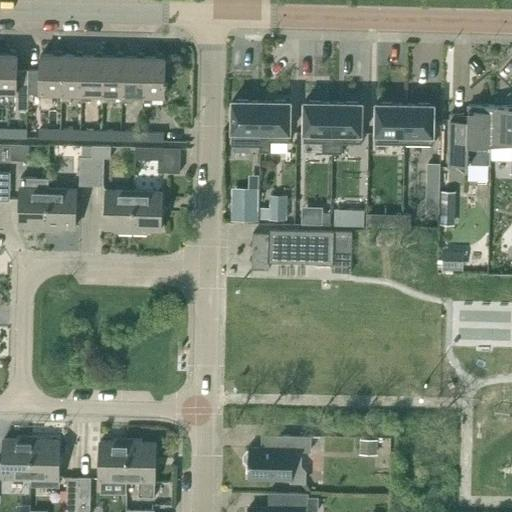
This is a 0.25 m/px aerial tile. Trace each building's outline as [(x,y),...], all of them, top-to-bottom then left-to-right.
[(0,91),(17,92),(16,109),(29,110),(29,93),(30,70),(18,69),(18,53),(18,50),(12,49),(11,53),(0,52),(0,91)] [(30,70),(29,93),(40,93),(61,93),(62,55),(62,51),(56,49),(54,54),(40,54),(40,70),(30,70)] [(75,55),(62,55),(61,93),(61,99),(71,100),(71,94),(81,94),(82,55),(82,52),(76,50),(75,55)] [(96,55),(82,55),(81,94),(82,94),(82,100),(90,100),(91,94),(102,94),(102,55),(102,52),(97,51),(96,55)] [(102,94),(102,101),(111,101),(112,95),(122,95),(123,56),(123,53),(118,51),(117,56),(102,55),(102,94)] [(137,56),(123,56),(122,95),(122,101),(132,101),(132,95),(142,95),(144,56),(143,56),(143,53),(138,52),(137,56)] [(142,95),(143,95),(143,102),(152,102),(152,95),(164,96),(164,89),(165,57),(163,57),(163,54),(158,52),(157,57),(144,56),(142,95)] [(233,100),(232,145),(260,146),(261,100),(233,100)] [(260,146),(260,151),(271,151),(271,141),(290,142),(291,101),(261,100),(260,146)] [(304,101),(303,142),(323,142),(322,152),(332,153),(333,102),(304,101)] [(333,102),(332,153),(342,153),(343,142),(362,142),(362,102),(333,102)] [(376,103),(375,143),(404,144),(405,103),(376,103)] [(405,103),(404,144),(434,144),(434,104),(405,103)] [(490,145),(491,145),(492,105),(469,105),(468,113),(451,113),(450,163),(468,164),(490,164),(490,145)] [(511,105),(492,105),(491,145),(511,145),(511,105)] [(16,128),(0,127),(0,136),(16,137),(28,137),(28,128),(16,128)] [(40,138),(60,138),(60,129),(41,129),(40,138)] [(80,130),(60,129),(60,138),(80,139),(80,130)] [(101,130),(80,130),(80,139),(100,139),(101,130)] [(101,130),(100,139),(121,140),(121,131),(101,130)] [(142,131),(121,131),(121,140),(142,140),(142,131)] [(165,132),(142,131),(142,140),(165,141),(165,132)] [(11,144),(11,151),(29,152),(29,144),(11,144)] [(79,185),(91,185),(92,145),(82,145),(81,156),(80,156),(79,185)] [(92,145),(91,185),(103,185),(104,157),(111,157),(111,146),(92,145)] [(135,146),(135,159),(163,159),(163,147),(135,146)] [(427,163),(427,180),(440,180),(440,163),(427,163)] [(11,172),(0,171),(0,199),(10,200),(11,172)] [(19,225),(33,226),(33,229),(46,229),(47,187),(49,187),(49,177),(21,176),(19,225)] [(61,230),(61,227),(75,227),(76,188),(49,187),(47,187),(46,229),(61,230)] [(106,189),(105,228),(119,229),(118,231),(132,232),(134,190),(106,189)] [(162,191),(134,190),(132,232),(147,233),(147,229),(161,230),(162,191)] [(440,206),(440,223),(454,223),(454,207),(456,207),(457,191),(442,190),(441,206),(440,206)] [(233,210),(257,211),(257,195),(234,195),(233,210)] [(426,195),(426,212),(439,213),(439,195),(426,195)] [(261,207),(261,218),(285,219),(285,208),(261,207)] [(323,211),(322,224),(330,224),(331,212),(323,211)] [(349,225),(364,225),(365,213),(349,212),(349,225)] [(352,232),(269,230),(268,234),(253,234),(252,269),(269,270),(269,263),(333,264),(332,272),(351,273),(352,232)] [(442,268),(463,268),(463,250),(442,250),(442,268)] [(0,476),(31,477),(32,435),(18,435),(18,439),(4,438),(3,463),(0,462),(0,476)] [(46,436),(32,435),(31,477),(59,478),(60,440),(46,439),(46,436)] [(301,450),(310,451),(311,437),(262,435),(262,448),(250,448),(247,451),(246,462),(250,465),(249,477),(292,477),(292,481),(305,482),(306,471),(301,466),(301,450)] [(99,479),(127,479),(128,438),(114,438),(114,441),(100,441),(99,479)] [(142,438),(128,438),(127,479),(140,480),(139,495),(155,495),(156,442),(142,442),(142,438)] [(360,438),(360,454),(378,454),(378,443),(382,443),(383,439),(360,438)] [(77,511),(78,505),(79,477),(67,476),(66,490),(60,490),(59,511),(77,511)] [(91,477),(79,477),(78,505),(90,505),(91,477)] [(268,508),(249,507),(248,511),(293,511),(294,509),(309,510),(309,496),(309,493),(269,492),(268,508)] [(318,497),(309,496),(309,510),(318,510),(318,497)]
